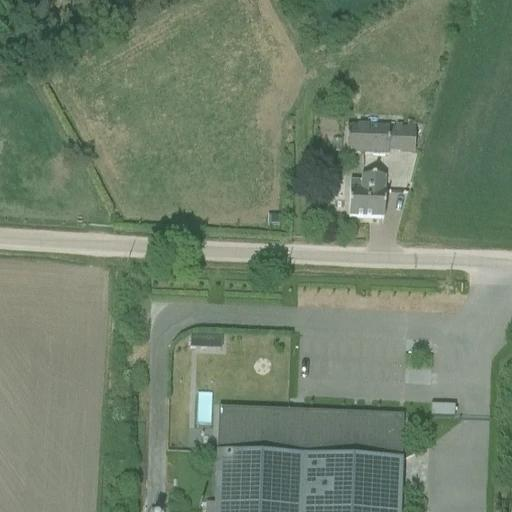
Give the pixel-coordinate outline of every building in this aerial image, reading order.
[(387,130),(346,130),(345,158),(386,159),(386,156),(413,156),(414,131),(400,130),(400,129),(394,129),(394,130),(387,130)] [(347,221),(382,222),(383,181),(359,180),(359,186),(348,186),(347,221)] [(189,352),(220,353),(220,341),(190,340),(189,352)] [(215,457),(398,464),(401,419),(217,412),(215,457)] [(396,511),(398,464),(215,457),(212,511),(396,511)]
